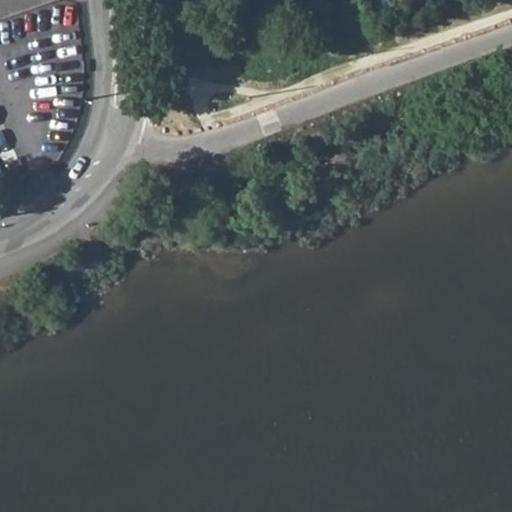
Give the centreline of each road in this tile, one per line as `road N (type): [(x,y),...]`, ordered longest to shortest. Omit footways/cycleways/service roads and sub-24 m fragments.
road 1 (residential): [(105,138),(166,146),(222,139),(511,35)]
road 2 (residential): [(0,242),(67,196),(105,138)]
road 3 (residential): [(105,138),(120,78),(114,0)]
